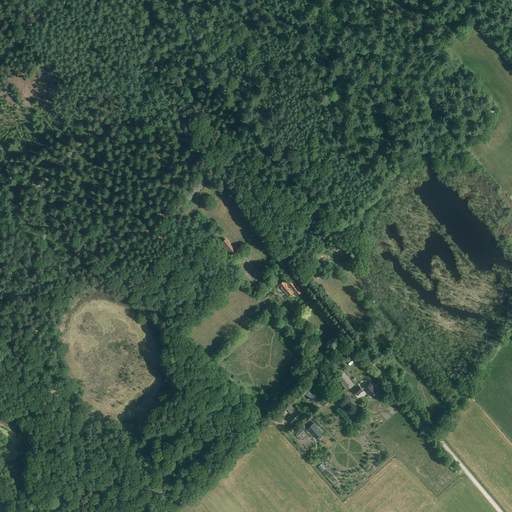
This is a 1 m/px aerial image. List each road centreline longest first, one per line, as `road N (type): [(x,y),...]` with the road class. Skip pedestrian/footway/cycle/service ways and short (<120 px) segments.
road 1 (track): [(439,33),(463,64),(473,121),(353,225),(317,202),(243,124)]
road 2 (track): [(0,379),(58,305),(129,250),(243,124)]
road 3 (track): [(499,511),(302,281)]
road 4 (track): [(0,217),(178,45)]
road 5 (track): [(243,124),(140,0)]
road 6 (track): [(234,111),(293,54),(333,0)]
